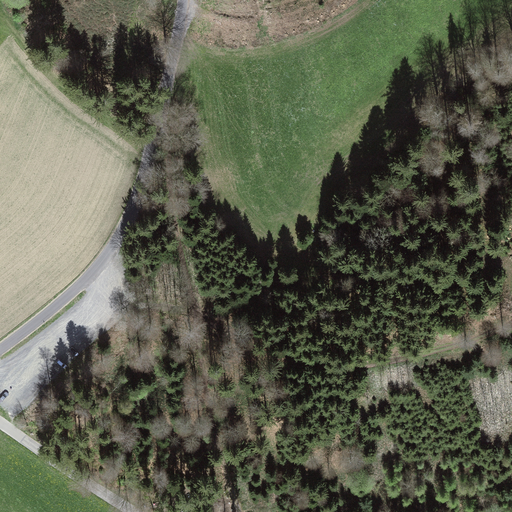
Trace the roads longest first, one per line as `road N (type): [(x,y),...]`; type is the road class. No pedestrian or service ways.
road 1 (tertiary): [(184,0),(160,126),(119,237),(82,283),(0,348)]
road 2 (track): [(132,289),(321,364),(390,360),(511,320)]
road 3 (track): [(160,126),(191,314),(237,511)]
road 4 (residential): [(0,421),(145,511)]
